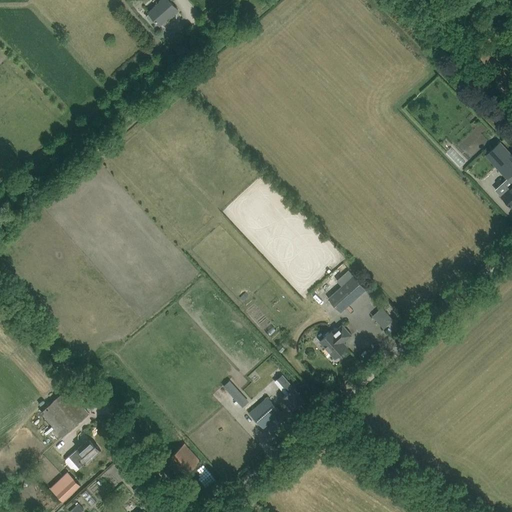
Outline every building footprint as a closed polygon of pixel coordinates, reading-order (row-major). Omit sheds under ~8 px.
[(150,13),(147,15),(147,17),(150,21),(152,21),(155,19),(160,25),(172,14),(173,15),(178,10),(172,2),(169,0),(161,0),(160,1),(161,1),(149,12),(150,13)] [(511,153),(500,141),(486,155),(507,178),(511,174),(511,153)] [(511,185),(501,195),(511,206),(511,185)] [(70,244),(60,243),(59,257),(70,258),(70,244)] [(328,298),(341,312),(366,289),(354,275),(328,298)] [(387,304),(377,313),(387,325),(397,316),(387,304)] [(352,335),(342,323),(334,330),(332,329),(320,340),(335,358),(348,347),(344,342),(352,335)] [(279,384),(285,379),(280,372),(274,378),(279,384)] [(281,397),(286,402),(293,410),(303,401),(298,395),(297,394),(299,393),(289,381),(284,385),(288,391),(281,397)] [(68,388),(60,395),(42,411),(64,436),(82,419),(89,413),(68,388)] [(268,396),(250,412),(257,420),(263,427),(281,412),(275,404),(268,396)] [(76,450),(70,455),(66,458),(66,461),(71,467),(73,467),(76,469),(79,466),(80,467),(93,456),(101,449),(91,438),(84,444),(83,443),(76,450)] [(245,468),(265,451),(257,442),(238,459),(245,468)] [(201,461),(194,453),(185,443),(170,456),(186,474),(201,461)] [(74,477),(56,494),(63,501),(81,485),(74,477)] [(143,481),(133,490),(141,498),(146,494),(143,491),(148,486),(143,481)] [(161,511),(178,511),(160,491),(150,499),(161,511)] [(76,504),(69,511),(80,511),(84,509),(78,503),(76,504)]
